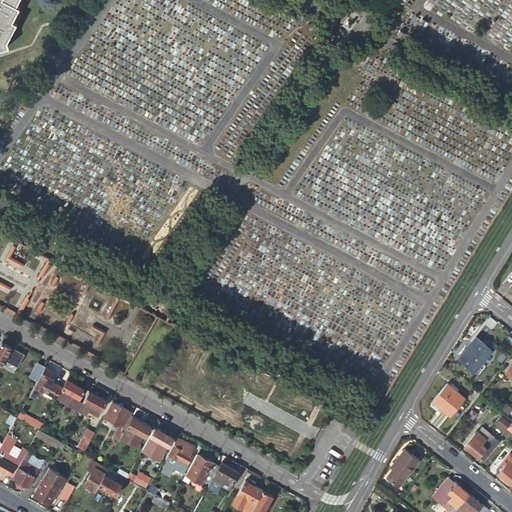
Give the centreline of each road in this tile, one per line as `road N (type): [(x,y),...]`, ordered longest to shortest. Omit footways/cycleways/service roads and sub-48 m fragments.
road 1 (residential): [(359,494),(321,498),(0,319)]
road 2 (residential): [(478,290),(403,416)]
road 3 (residential): [(511,504),(403,416)]
